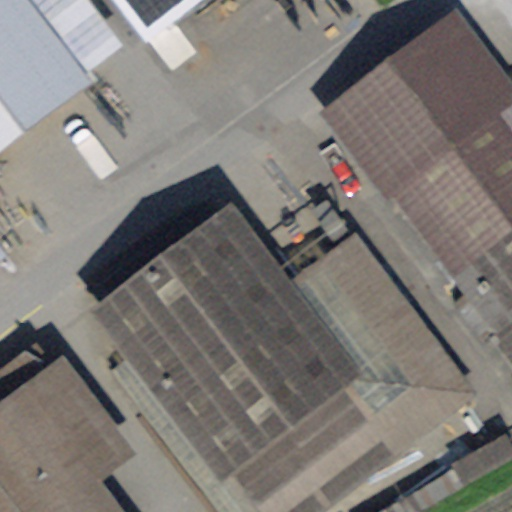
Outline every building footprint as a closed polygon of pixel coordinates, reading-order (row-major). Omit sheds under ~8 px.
[(0,0),(0,146),(91,77),(31,0),(0,0)] [(122,0),(151,38),(199,0),(122,0)] [(511,73),(508,76),(450,0),(444,0),(310,100),(375,186),(382,181),(511,354),(511,73)] [(214,511),(223,511),(242,498),(252,511),(303,511),(468,383),(335,214),(270,265),(219,201),(79,311),(189,450),(175,462),(214,511)] [(0,393),(0,511),(117,511),(92,478),(129,450),(55,352),(0,393)] [(489,436),(362,511),(408,511),(501,457),(489,436)]
